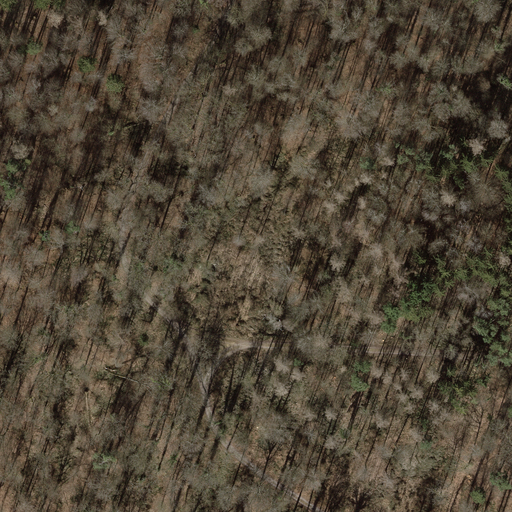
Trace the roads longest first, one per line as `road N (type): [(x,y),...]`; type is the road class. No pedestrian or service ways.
road 1 (track): [(206,47),(127,201),(120,246),(126,271),(182,328),(223,443),(318,511)]
road 2 (track): [(182,328),(244,342),(511,360)]
road 3 (track): [(327,0),(275,12),(206,47)]
